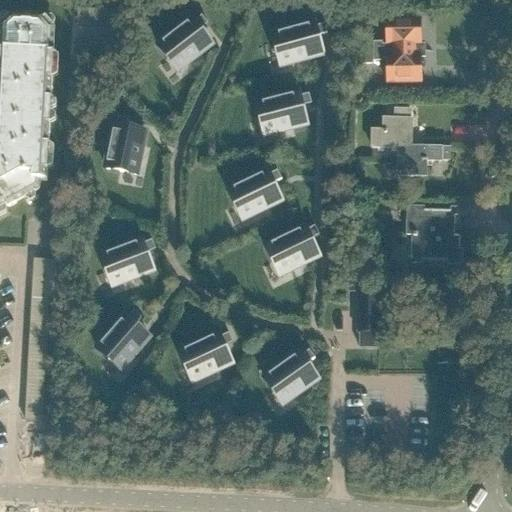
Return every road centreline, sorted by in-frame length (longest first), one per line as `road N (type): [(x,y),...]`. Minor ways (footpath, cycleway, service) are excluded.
road 1 (unclassified): [(370,511),(0,493)]
road 2 (unclassified): [(484,511),(511,304)]
